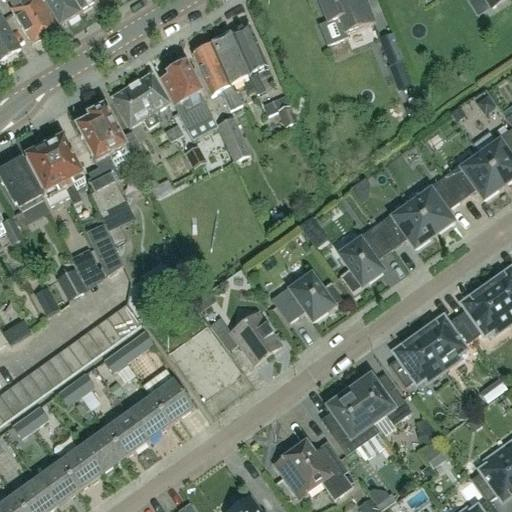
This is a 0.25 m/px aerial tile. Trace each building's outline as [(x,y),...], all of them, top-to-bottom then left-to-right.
[(9,0),(15,9),(10,12),(31,47),(56,32),(36,0),(9,0)] [(40,0),(58,29),(79,17),(69,0),(40,0)] [(69,0),(79,17),(94,8),(90,0),(89,0),(69,0)] [(315,0),(325,24),(317,28),(325,49),(346,41),(345,36),(374,25),(364,0),(361,0),(344,7),(341,0),(315,0)] [(482,0),(489,11),(506,0),(505,0),(482,0)] [(0,20),(0,63),(19,52),(0,20)] [(246,29),(228,39),(247,81),(254,96),(256,98),(264,94),(255,77),(265,71),(246,29)] [(391,35),(376,41),(388,69),(402,63),(391,35)] [(212,47),(210,49),(232,98),(234,96),(238,95),(234,87),(240,84),(247,99),(254,96),(247,81),(228,39),(227,40),(221,38),(214,42),(212,47)] [(195,56),(191,58),(210,100),(220,95),(229,113),(240,108),(238,103),(234,96),(232,98),(210,49),(208,50),(203,48),(196,52),(195,56)] [(172,110),(185,134),(210,120),(183,69),(181,71),(176,69),(170,72),(169,77),(166,78),(168,82),(161,86),(173,109),(172,110)] [(151,78),(130,90),(153,127),(157,125),(152,117),(169,107),(151,78)] [(115,99),(110,102),(128,132),(141,124),(145,132),(153,127),(130,90),(125,93),(124,91),(122,90),(114,95),(114,97),(115,99)] [(511,107),(500,115),(505,122),(511,132),(511,107)] [(294,126),(287,109),(275,114),(282,132),(294,126)] [(88,124),(74,131),(94,168),(94,167),(97,173),(86,178),(89,184),(86,185),(91,195),(88,197),(113,250),(125,244),(118,231),(134,223),(126,209),(108,175),(114,172),(112,169),(131,159),(120,139),(118,140),(103,111),(89,118),(88,124)] [(215,129),(231,166),(249,158),(231,121),(215,129)] [(176,128),(163,135),(168,145),(181,138),(176,128)] [(511,132),(495,144),(497,147),(479,159),(502,190),(511,182),(511,132)] [(129,134),(120,139),(131,159),(148,190),(156,187),(148,171),(149,170),(129,134)] [(57,140),(41,148),(67,202),(71,210),(79,205),(73,193),(85,186),(81,179),(82,178),(63,142),(61,143),(57,140)] [(67,202),(41,148),(25,157),(25,161),(23,162),(49,211),(67,202)] [(197,149),(183,156),(190,171),(205,164),(197,149)] [(502,190),(479,159),(462,172),(460,169),(443,181),(460,205),(476,194),(483,203),(502,190)] [(0,185),(12,208),(14,207),(19,217),(41,205),(19,165),(11,170),(6,168),(0,171),(0,185)] [(428,196),(411,208),(433,239),(451,226),(445,216),(460,205),(443,181),(426,193),(428,196)] [(80,223),(90,217),(83,204),(72,210),(80,223)] [(391,218),(374,230),(391,254),(407,243),(414,253),(433,239),(411,208),(393,221),(391,218)] [(0,237),(3,236),(10,250),(22,244),(10,220),(0,225),(0,237)] [(391,254),(374,230),(356,243),(358,246),(339,259),(349,273),(339,280),(339,282),(342,280),(352,294),(359,288),(361,290),(381,276),(374,266),(391,254)] [(105,282),(122,270),(108,241),(90,249),(100,270),(105,282)] [(88,255),(70,264),(78,281),(96,272),(88,255)] [(67,305),(85,295),(73,273),(55,283),(67,305)] [(175,291),(162,273),(134,292),(147,310),(175,291)] [(511,276),(510,273),(486,291),(510,325),(511,323),(511,276)] [(329,289),(331,288),(330,286),(320,294),(310,280),(291,294),(289,291),(271,304),(288,328),(305,316),(312,325),(332,311),(331,309),(339,303),(329,289)] [(466,314),(456,321),(472,344),(482,337),(484,339),(492,332),(495,336),(510,325),(486,291),(467,304),(462,308),(464,312),(466,314)] [(58,314),(46,292),(34,299),(45,320),(58,314)] [(140,330),(140,329),(125,309),(106,323),(120,344),(140,330)] [(237,348),(252,369),(280,350),(256,317),(230,336),(219,322),(209,330),(227,355),(237,348)] [(436,326),(418,339),(442,373),(458,362),(455,359),(464,353),(462,351),(472,344),(456,321),(446,328),(445,326),(442,322),(436,326)] [(106,323),(96,330),(111,351),(120,344),(106,323)] [(111,351),(96,330),(86,337),(101,358),(111,351)] [(128,344),(114,354),(124,368),(138,358),(152,348),(142,334),(129,344),(128,344)] [(86,337),(76,344),(91,365),(101,358),(86,337)] [(398,362),(388,369),(404,392),(414,385),(416,387),(424,381),(427,384),(442,373),(418,339),(399,352),(394,356),(397,360),(398,362)] [(76,344),(67,351),(81,372),(91,365),(76,344)] [(67,351),(57,358),(71,379),(81,372),(67,351)] [(124,368),(114,354),(101,363),(111,377),(115,374),(123,386),(132,380),(124,368)] [(71,379),(57,358),(47,365),(62,386),(71,379)] [(62,386),(47,365),(37,372),(52,393),(62,386)] [(52,393),(37,372),(27,379),(42,400),(52,393)] [(83,376),(69,387),(79,401),(88,394),(93,391),(83,377),(83,376)] [(27,379),(25,381),(0,398),(0,429),(42,400),(27,379)] [(369,379),(346,394),(371,429),(384,419),(391,429),(410,415),(392,391),(382,398),(369,379)] [(148,402),(168,430),(192,413),(172,386),(148,402)] [(69,387),(55,396),(56,397),(65,410),(74,404),(79,401),(69,387)] [(376,436),(346,394),(324,410),(338,430),(328,437),(344,459),(376,436)] [(148,402),(126,419),(146,447),(168,430),(148,402)] [(47,424),(37,410),(37,409),(23,419),(33,433),(47,424)] [(33,433),(23,419),(9,429),(19,443),(33,433)] [(146,447),(126,419),(103,435),(123,463),(146,447)] [(103,435),(80,451),(100,479),(123,463),(103,435)] [(511,445),(501,454),(511,469),(511,445)] [(304,446),(273,468),(282,481),(297,502),(305,496),(320,486),(332,503),(351,490),(342,478),(346,475),(328,450),(314,460),(304,446)] [(100,479),(80,451),(58,467),(77,495),(100,479)] [(511,497),(511,469),(501,454),(485,465),(488,468),(479,474),(480,476),(470,484),(485,505),(486,504),(487,506),(488,505),(497,499),(501,505),(511,497)] [(77,495),(58,467),(35,483),(55,511),(77,495)] [(35,483),(12,500),(20,511),(53,511),(55,511),(35,483)] [(360,511),(380,511),(393,504),(386,494),(370,504),(366,497),(355,504),(360,511)] [(20,511),(12,500),(0,508),(0,511),(20,511)] [(256,511),(249,501),(234,511),(256,511)]
